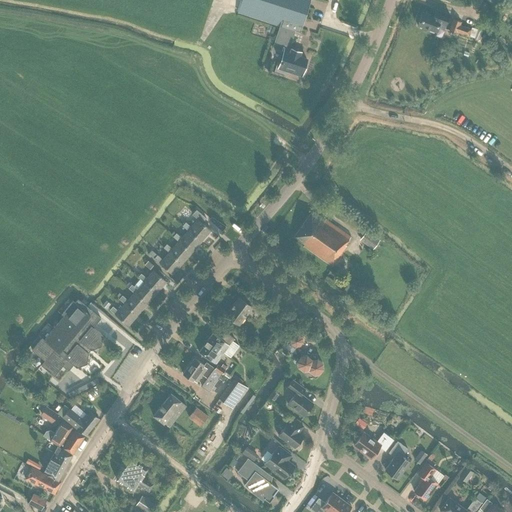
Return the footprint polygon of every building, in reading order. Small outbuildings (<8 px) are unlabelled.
[(242,0),(238,13),(280,26),(273,48),(284,52),(280,63),(278,63),(275,71),(287,75),(288,71),(301,75),(306,59),(299,57),(300,52),(291,49),(291,50),(288,49),(294,31),(300,33),(310,0),(242,0)] [(444,30),(449,15),(436,11),(434,17),(422,12),(417,26),(436,33),(438,28),(444,30)] [(457,33),(468,37),(468,36),(471,29),(460,25),(462,22),(453,19),(449,30),(457,33)] [(471,29),(468,36),(474,38),(477,30),(477,29),(472,27),(471,29)] [(185,222),(182,226),(188,231),(188,230),(201,242),(210,231),(202,223),(206,218),(196,210),(192,215),(197,219),(191,227),(185,222)] [(346,246),(345,245),(350,237),(325,219),(323,222),(319,219),(320,217),(312,211),(294,237),(304,244),(303,246),(332,266),(346,246)] [(176,233),(173,237),(178,242),(178,241),(191,253),(201,242),(188,230),(188,231),(181,238),(176,233)] [(359,240),(372,249),(379,240),(366,230),(359,240)] [(166,244),(163,248),(164,248),(169,252),(182,264),(191,253),(178,241),(178,242),(172,249),(166,244)] [(182,264),(169,252),(162,260),(151,250),(148,254),(172,275),(182,264)] [(140,279),(143,282),(144,282),(156,293),(166,282),(153,271),(146,278),(141,274),(138,277),(140,279)] [(140,279),(133,286),(131,285),(128,288),(134,293),(147,304),(156,293),(144,282),(143,282),(140,279)] [(122,296),(119,299),(124,304),(137,315),(147,304),(134,293),(127,300),(122,296)] [(252,307),(256,310),(260,305),(245,294),(241,299),(238,297),(225,315),(239,325),(252,307)] [(42,338),(31,350),(43,360),(39,364),(52,375),(61,364),(67,370),(68,371),(69,370),(67,369),(72,364),(76,367),(77,367),(76,367),(86,363),(88,353),(90,350),(91,350),(91,349),(100,346),(102,336),(93,328),(100,318),(77,299),(74,302),(72,301),(61,314),(63,316),(43,339),(42,338)] [(106,301),(102,306),(106,309),(110,304),(106,301)] [(128,326),(137,315),(124,304),(118,311),(113,307),(109,310),(128,326)] [(212,334),(207,341),(223,353),(234,339),(225,332),(220,339),(212,334)] [(303,342),(302,339),(298,335),(294,336),(290,340),(291,344),(296,348),(299,343),(303,342)] [(210,360),(215,364),(223,353),(207,341),(199,352),(210,361),(210,360)] [(318,374),(323,368),(322,363),(317,359),(316,354),(311,355),(309,357),(306,355),(301,356),(297,361),(297,366),(303,371),(308,370),(314,374),(318,374)] [(214,369),(205,363),(204,365),(194,358),(183,374),(192,381),(193,380),(196,383),(202,375),(209,379),(203,388),(208,392),(211,389),(216,393),(221,385),(219,384),(223,377),(222,375),(224,372),(225,371),(224,370),(227,367),(222,364),(220,367),(217,365),(214,369)] [(224,372),(222,375),(223,377),(224,375),(228,378),(232,381),(233,379),(234,378),(230,376),(224,372)] [(232,408),(247,389),(240,384),(243,381),(236,376),(234,378),(233,379),(232,381),(219,399),(232,408)] [(313,403),(301,394),(305,389),(292,380),(286,388),(295,394),(287,404),(303,416),(313,403)] [(164,423),(169,427),(186,406),(171,394),(153,416),(163,424),(164,423)] [(64,404),(57,412),(77,429),(77,428),(86,435),(99,419),(90,412),(87,415),(86,414),(81,419),(64,404)] [(39,415),(51,423),(57,414),(45,406),(39,415)] [(188,416),(199,426),(207,416),(195,407),(188,416)] [(354,423),(362,430),(367,424),(359,418),(354,423)] [(278,436),(294,448),(303,436),(298,432),(303,427),(293,419),(288,425),(287,424),(278,436)] [(84,437),(74,430),(67,441),(64,439),(69,431),(71,428),(63,422),(61,425),(60,425),(55,433),(50,430),(45,431),(42,436),(50,440),(60,446),(62,448),(72,455),(84,437)] [(363,432),(353,445),(364,453),(363,453),(363,454),(364,454),(370,459),(379,447),(385,451),(393,440),(383,432),(376,442),(370,437),(370,436),(369,436),(369,435),(368,434),(367,434),(366,434),(365,434),(363,432)] [(394,457),(385,470),(397,479),(410,462),(402,456),(407,449),(397,441),(388,453),(394,457)] [(60,448),(60,447),(58,446),(44,471),(48,474),(47,475),(58,481),(72,455),(60,448)] [(294,466),(284,459),(289,454),(278,446),(274,451),(265,463),(284,478),(288,473),(289,473),(294,466)] [(427,455),(420,450),(413,459),(419,464),(427,455)] [(248,457),(253,461),(257,455),(252,451),(248,457)] [(430,454),(426,460),(429,463),(434,457),(430,454)] [(137,484),(144,488),(148,481),(142,477),(147,469),(142,466),(142,465),(130,457),(116,479),(128,487),(129,486),(134,489),(137,484)] [(237,472),(244,477),(248,480),(244,485),(252,492),(254,489),(260,494),(259,494),(261,496),(262,495),(265,498),(264,499),(269,503),(274,497),(273,496),(278,489),(267,481),(270,476),(247,459),(237,472)] [(414,491),(425,500),(437,484),(430,478),(436,470),(426,463),(418,474),(423,478),(414,491)] [(31,467),(25,479),(54,494),(60,483),(31,467)] [(466,467),(458,477),(466,483),(473,472),(466,467)] [(332,511),(342,500),(332,492),(325,503),(318,498),(310,509),(313,511),(318,511),(319,511),(332,511)] [(33,493),(28,504),(40,511),(46,500),(33,493)] [(135,506),(145,511),(147,511),(153,503),(142,496),(135,506)] [(473,511),(481,503),(475,498),(466,510),(449,498),(439,511),(441,511),(473,511)] [(497,511),(491,507),(489,506),(492,503),(486,499),(479,508),(484,511),(497,511)] [(346,511),(351,506),(342,500),(332,511),(346,511)]
